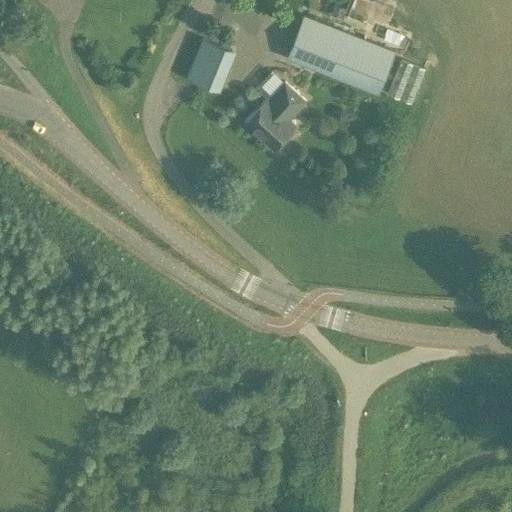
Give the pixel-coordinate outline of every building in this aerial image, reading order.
[(334,4),(330,13),(342,17),(345,9),(334,4)] [(303,16),(287,55),(376,91),(392,52),(303,16)] [(233,49),(203,37),(188,74),(218,86),(233,49)] [(424,67),(400,58),(387,92),(411,101),(424,67)] [(245,120),(274,147),(296,123),(290,117),(306,99),(285,80),(269,98),(267,96),(245,120)] [(335,109),(333,116),(338,121),(345,119),(347,112),(342,107),(335,109)]
